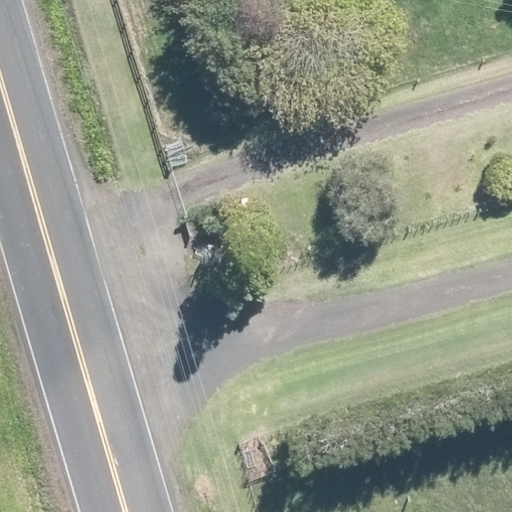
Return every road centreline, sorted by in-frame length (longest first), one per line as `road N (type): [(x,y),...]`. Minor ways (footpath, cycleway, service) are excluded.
road 1 (unknown): [(24,181),(511,48)]
road 2 (tertiary): [(0,96),(119,511)]
